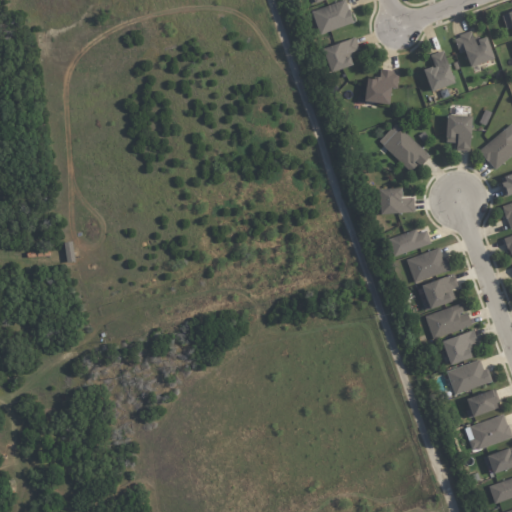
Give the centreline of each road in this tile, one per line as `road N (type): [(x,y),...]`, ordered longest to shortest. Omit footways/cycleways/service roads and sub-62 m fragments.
road 1 (residential): [(453,511),(271,0)]
road 2 (residential): [(453,195),(511,353)]
